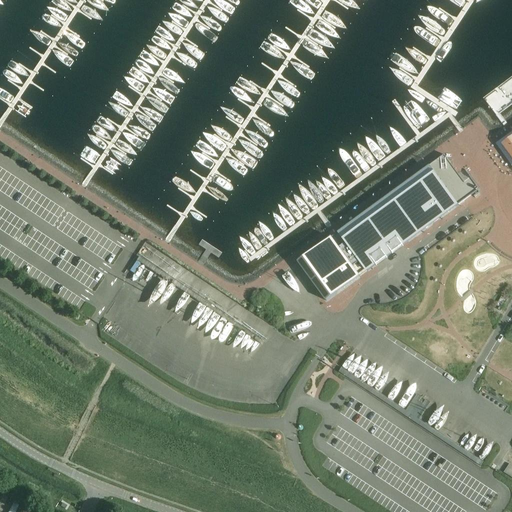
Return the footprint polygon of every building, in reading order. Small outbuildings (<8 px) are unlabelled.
[(511,130),(505,135),(508,141),(495,150),(511,173),(511,130)] [(326,301),(360,277),(353,267),(360,262),(367,271),(376,265),(376,266),(377,265),(376,264),(386,257),(386,258),(387,258),(386,258),(392,253),(393,254),(393,253),(392,253),(402,246),(403,246),(464,201),(480,190),(465,169),(460,173),(446,154),(339,232),(346,242),(338,247),(331,238),(298,262),(298,263),(314,284),(314,285),(315,284),(322,294),(321,295),(325,300),(326,301)] [(49,275),(45,284),(51,286),(54,277),(49,275)] [(210,305),(202,320),(210,324),(208,328),(221,335),(229,321),(215,314),(218,309),(210,305)] [(396,392),(397,396),(416,393),(414,385),(412,385),(411,379),(404,380),(402,374),(396,376),(396,375),(386,377),(389,393),(396,392)]
